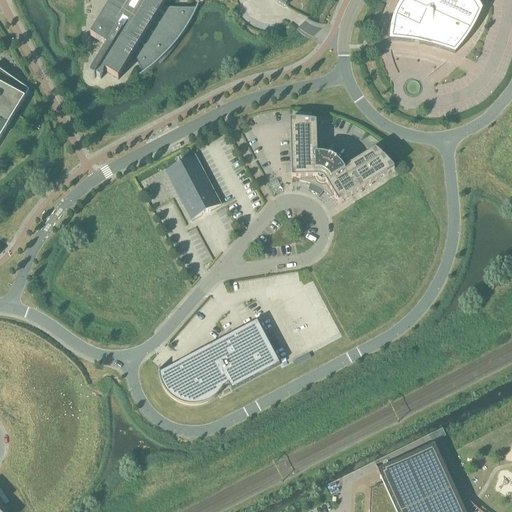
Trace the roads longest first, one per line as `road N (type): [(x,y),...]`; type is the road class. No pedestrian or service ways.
road 1 (unclassified): [(447,141),(454,217),(448,257),(428,298),(394,332),(193,432),(144,408),(128,357)]
road 2 (unclassified): [(222,268),(301,259),(316,250),(320,218),(290,201),(231,257)]
road 3 (unclassified): [(0,306),(43,320),(95,354),(128,357)]
road 4 (unclassified): [(128,357),(164,332),(222,268)]
road 5 (unclassified): [(447,141),(394,130),(344,77)]
